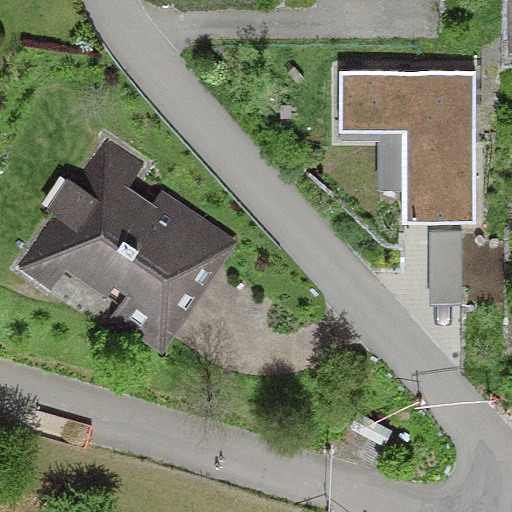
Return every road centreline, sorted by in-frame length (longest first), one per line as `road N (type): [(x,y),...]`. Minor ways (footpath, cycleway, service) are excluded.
road 1 (residential): [(498,511),(485,460),(442,402),(136,53),(111,0)]
road 2 (residential): [(0,391),(415,511)]
